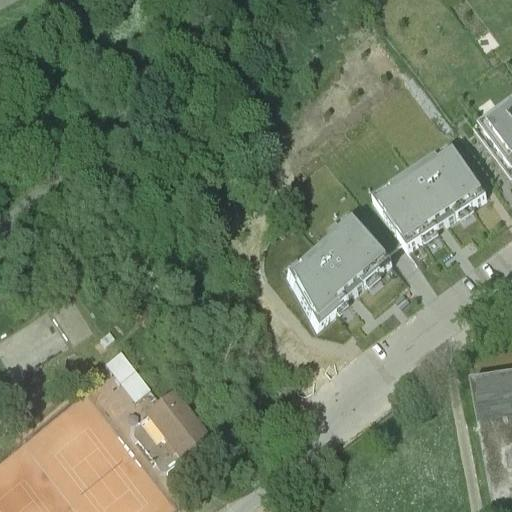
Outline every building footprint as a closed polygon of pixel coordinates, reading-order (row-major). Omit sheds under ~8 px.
[(410,94),(346,137),(364,162),(427,119),(410,94)] [(511,109),(473,139),(511,189),(511,188),(511,109)] [(405,184),(372,207),(401,249),(407,257),(408,256),(416,268),(472,229),(463,218),(486,202),(451,152),(418,175),(420,177),(406,186),(405,184)] [(308,236),(321,251),(351,224),(385,262),(401,249),(372,207),(405,184),(393,167),(348,199),(308,236)] [(298,185),(315,215),(333,206),(316,175),(298,185)] [(351,327),(401,281),(391,271),(391,269),(385,262),(351,224),(321,251),(323,253),(310,264),(309,262),(285,284),(315,340),(341,316),(351,327)] [(143,392),(111,353),(95,367),(126,404),(143,392)] [(511,511),(511,381),(468,390),(489,511),(511,511)] [(216,453),(168,394),(142,416),(190,475),(216,453)]
